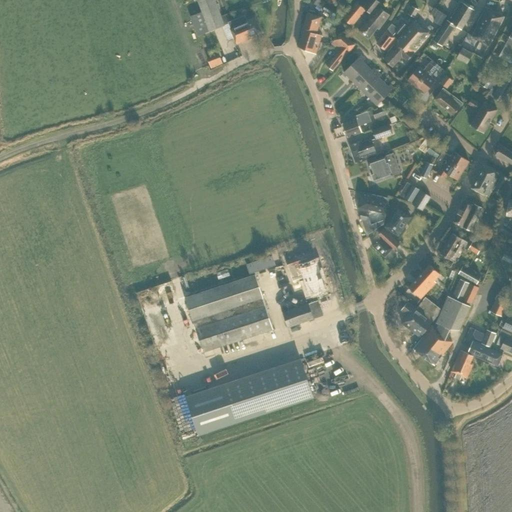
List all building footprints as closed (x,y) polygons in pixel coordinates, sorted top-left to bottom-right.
[(215,0),(197,0),(202,12),(209,31),(225,25),(215,0)] [(343,18),(352,26),(365,9),(369,12),(361,21),(365,24),(359,31),(369,39),(377,28),(379,29),(390,15),(379,7),(381,4),(376,0),(368,0),(363,7),(356,1),(343,18)] [(461,2),(449,21),(447,20),(434,41),(442,46),(455,26),(461,30),(474,10),(461,2)] [(408,14),(414,17),(418,10),(412,7),(408,14)] [(486,7),(478,23),(479,24),(471,37),(488,46),(504,17),(486,7)] [(407,22),(410,18),(403,11),(399,15),(407,22)] [(209,31),(202,12),(193,16),(200,35),(209,31)] [(303,32),(298,47),(316,54),(322,35),(316,34),(322,16),(308,12),(301,31),(303,32)] [(442,12),(435,22),(440,25),(447,15),(442,12)] [(250,37),(262,32),(255,17),(246,20),(244,16),(228,22),(230,27),(229,27),(237,44),(251,38),(250,37)] [(377,43),(387,52),(394,43),(408,27),(401,21),(396,27),(392,24),(377,43)] [(409,27),(408,27),(394,43),(396,45),(384,59),(393,67),(402,56),(407,60),(430,34),(414,21),(409,27)] [(331,43),(336,46),(338,45),(342,49),(327,66),(333,70),(355,44),(341,32),(331,43)] [(511,33),(510,37),(499,57),(511,63),(511,33)] [(458,59),(468,65),(474,53),(464,48),(458,59)] [(207,58),(211,68),(223,64),(219,54),(207,58)] [(344,72),(352,80),(367,66),(362,61),(365,59),(361,55),(344,72)] [(423,71),(419,67),(408,80),(416,87),(434,66),(433,66),(430,63),(423,71)] [(433,66),(434,66),(416,87),(425,94),(436,81),(431,77),(437,70),(440,72),(442,69),(435,63),(433,66)] [(352,80),(361,89),(377,72),(374,69),(372,70),(367,66),(352,80)] [(361,89),(369,97),(383,82),(379,78),(381,76),(377,72),(361,89)] [(488,94),(502,102),(511,84),(511,82),(500,75),(495,83),(492,81),(494,77),(488,73),(481,85),(487,89),(488,87),(491,89),(488,94)] [(453,81),(446,76),(440,83),(447,88),(453,81)] [(383,82),(369,97),(377,105),(394,88),(390,85),(388,87),(383,82)] [(434,100),(454,115),(463,103),(443,88),(434,100)] [(468,104),(475,109),(479,103),(471,98),(468,104)] [(497,110),(485,102),(471,125),(483,133),(497,110)] [(372,111),(375,119),(387,114),(384,106),(372,111)] [(343,123),(348,137),(362,132),(359,125),(371,121),(368,112),(356,116),(356,118),(343,123)] [(372,130),(375,139),(392,133),(389,124),(372,130)] [(413,141),(421,138),(417,128),(409,131),(413,141)] [(349,145),(355,162),(377,155),(373,142),(373,143),(371,139),(361,142),(361,141),(349,145)] [(427,151),(436,158),(442,151),(432,144),(427,151)] [(511,152),(501,146),(495,155),(511,165),(511,152)] [(443,152),(440,156),(463,170),(469,161),(454,152),(451,157),(443,152)] [(367,162),(374,181),(400,172),(393,153),(367,162)] [(440,156),(437,160),(446,165),(443,170),(440,169),(437,174),(445,178),(447,174),(457,180),(463,170),(440,156)] [(427,162),(420,176),(426,178),(433,165),(427,162)] [(483,166),(477,177),(494,186),(500,175),(483,166)] [(501,176),(498,183),(504,186),(508,179),(501,176)] [(488,197),(492,189),(494,190),(496,186),(494,186),(477,177),(471,188),(488,197)] [(501,193),(504,186),(498,183),(496,186),(494,190),(501,193)] [(405,197),(411,201),(419,189),(412,185),(405,197)] [(413,204),(423,211),(431,197),(421,191),(413,204)] [(362,192),(358,210),(368,212),(369,209),(385,213),(389,198),(362,192)] [(464,199),(453,222),(470,231),(481,208),(464,199)] [(386,227),(398,235),(411,217),(399,208),(386,227)] [(377,228),(375,223),(371,224),(368,217),(360,215),(366,236),(377,228)] [(372,245),(385,257),(392,249),(394,250),(400,244),(384,229),(378,235),(379,237),(372,245)] [(453,233),(440,253),(454,262),(466,242),(453,233)] [(482,247),(472,241),(468,249),(477,254),(482,247)] [(272,256),(248,264),(250,273),(275,265),(272,256)] [(309,265),(307,258),(287,264),(293,281),(303,278),(309,293),(325,288),(317,262),(309,265)] [(419,276),(408,287),(421,298),(431,287),(436,282),(434,281),(440,274),(430,264),(419,276)] [(480,277),(463,266),(459,274),(476,284),(480,277)] [(273,329),(255,274),(186,297),(203,352),(273,329)] [(172,295),(186,291),(181,278),(168,282),(172,295)] [(453,296),(472,304),(479,288),(460,279),(453,296)] [(432,326),(414,349),(434,365),(452,342),(446,337),(450,330),(460,330),(470,306),(448,296),(436,323),(437,324),(434,328),(432,326)] [(401,322),(420,337),(438,315),(440,309),(426,298),(417,309),(408,302),(401,310),(407,315),(401,322)] [(318,301),(283,313),(288,328),(323,316),(318,301)] [(505,314),(500,325),(503,327),(511,330),(511,317),(509,316),(505,314)] [(487,330),(482,344),(490,347),(496,333),(487,330)] [(495,343),(500,345),(503,337),(498,335),(495,343)] [(501,348),(511,352),(511,340),(506,338),(501,348)] [(473,341),(468,353),(473,356),(474,355),(498,365),(503,354),(473,341)] [(470,363),(473,356),(468,353),(460,350),(451,371),(456,373),(455,377),(460,380),(462,376),(467,378),(473,364),(470,363)] [(240,378),(259,372),(256,360),(236,366),(240,378)] [(221,385),(184,397),(197,435),(233,423),(221,385)]
